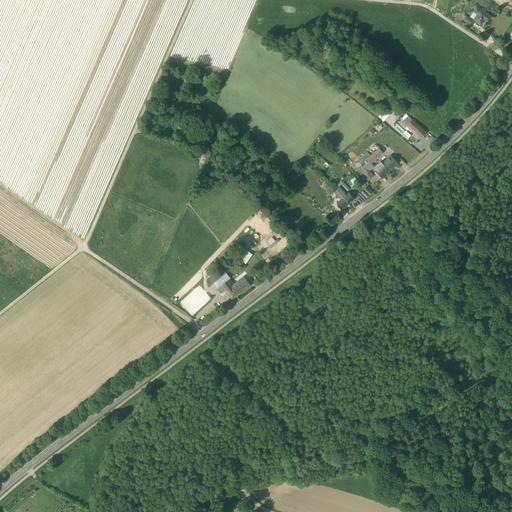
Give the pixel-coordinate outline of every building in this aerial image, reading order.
[(473,19),(481,24),(485,18),(488,20),(491,16),(487,14),(487,13),(480,9),(476,7),(473,11),(477,13),(473,19)] [(463,20),(471,25),(473,21),(466,16),(463,20)] [(389,107),(394,112),(398,107),(393,103),(389,107)] [(404,123),(406,125),(412,120),(409,117),(405,122),(404,123)] [(415,131),(421,137),(425,132),(412,120),(406,125),(406,126),(413,132),(415,131)] [(369,170),(374,166),(371,163),(383,153),(379,149),(370,156),(363,163),(357,168),(364,175),(369,171),(369,170)] [(370,156),(368,153),(360,160),(363,163),(370,156)] [(390,156),(383,164),(389,171),(397,163),(390,156)] [(374,168),(376,170),(383,164),(380,161),(374,168)] [(389,171),(383,164),(376,170),(383,177),(389,171)] [(364,175),(368,180),(373,176),(369,171),(364,175)] [(332,180),(335,183),(340,176),(337,174),(332,180)] [(354,177),(350,180),(355,185),(359,182),(354,177)] [(339,187),(340,186),(341,186),(337,182),(328,190),(332,194),(334,192),(336,189),(339,187)] [(348,203),(354,199),(348,192),(346,195),(344,194),(344,193),(339,187),(336,189),(348,203)] [(338,202),(343,208),(348,203),(336,189),(334,192),(339,198),(340,198),(340,199),(338,202)] [(271,245),(268,247),(270,249),(279,241),(277,239),(275,241),(271,245)] [(239,258),(245,263),(252,255),(245,250),(239,258)] [(209,281),(212,284),(213,283),(226,273),(223,270),(218,273),(213,277),(214,277),(209,281)] [(213,283),(217,289),(221,286),(226,281),(229,279),(230,278),(226,273),(213,283)] [(227,293),(232,299),(236,296),(251,286),(244,277),(234,285),(231,287),(229,285),(229,284),(226,281),(221,286),(225,291),(227,293)]
